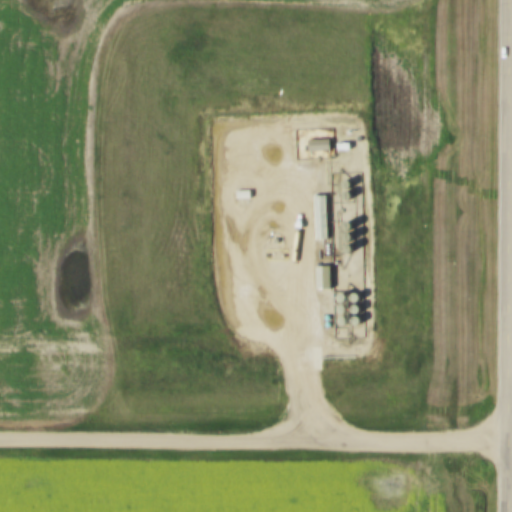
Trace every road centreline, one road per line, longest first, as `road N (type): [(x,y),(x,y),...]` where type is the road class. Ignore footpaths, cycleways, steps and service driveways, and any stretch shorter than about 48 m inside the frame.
road 1 (residential): [(0,440),(511,441)]
road 2 (secondary): [(509,511),(510,0)]
